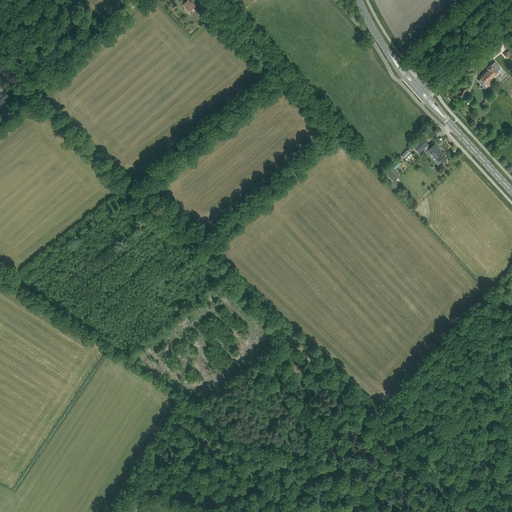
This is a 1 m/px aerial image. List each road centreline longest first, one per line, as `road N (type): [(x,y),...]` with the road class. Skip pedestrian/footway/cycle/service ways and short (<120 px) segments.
road 1 (track): [(466,511),(30,96)]
road 2 (unclassified): [(30,96),(138,0)]
road 3 (unclassified): [(418,84),(511,0)]
